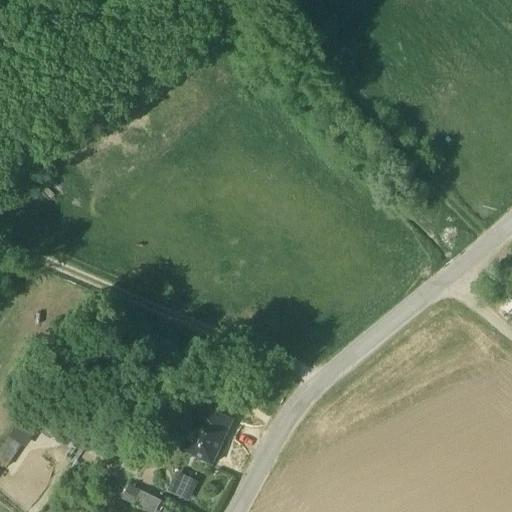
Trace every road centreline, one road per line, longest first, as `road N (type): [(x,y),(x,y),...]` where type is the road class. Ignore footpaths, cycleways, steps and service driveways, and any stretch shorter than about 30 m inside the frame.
road 1 (residential): [(234,511),(291,405),(317,376),(511,220)]
road 2 (track): [(317,376),(0,244)]
